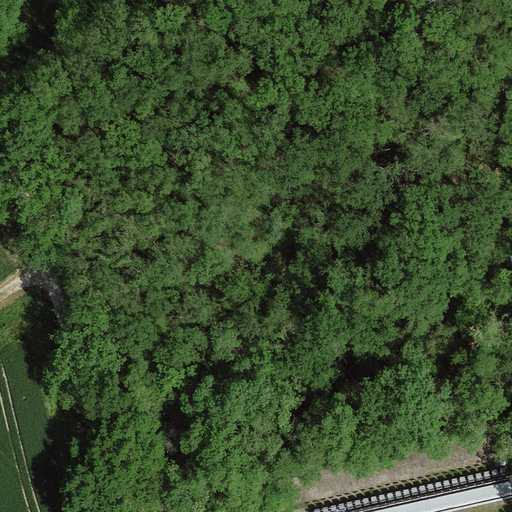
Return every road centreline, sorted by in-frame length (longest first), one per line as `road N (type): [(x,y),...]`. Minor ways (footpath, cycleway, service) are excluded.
road 1 (track): [(136,511),(46,269)]
road 2 (track): [(46,269),(0,129)]
